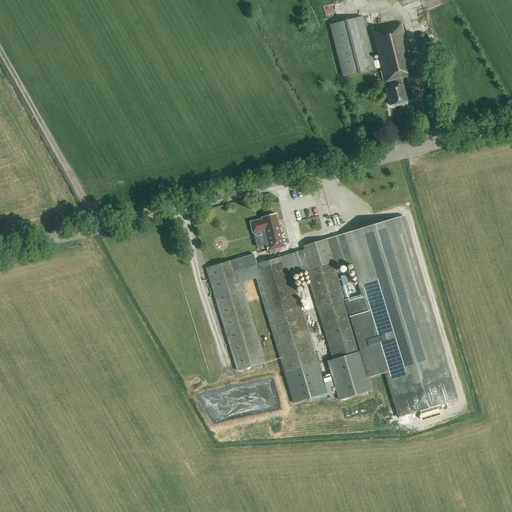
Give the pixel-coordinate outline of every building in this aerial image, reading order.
[(373,61),(362,17),(330,25),(343,78),(381,68),(385,83),(387,82),(388,88),(386,88),(390,106),(406,102),(400,79),(413,76),(400,24),(372,31),(379,60),(373,61)] [(275,215),(262,218),(262,220),(250,224),(253,235),(262,232),(268,251),(285,247),(280,226),(278,226),(275,215)] [(458,401),(403,216),(302,246),(304,251),(284,256),(290,276),(306,271),(333,263),(334,269),(351,264),(361,296),(344,301),(349,318),(366,313),(383,370),(366,375),(368,379),(384,374),(398,419),(458,401)] [(321,379),(290,276),(284,256),(236,271),(240,284),(256,279),(293,404),(307,400),(326,394),(321,379)] [(240,284),(236,271),(233,261),(206,269),(237,371),(264,363),(240,284)] [(334,269),(333,263),(306,271),(333,360),(360,352),(349,318),(344,301),(334,269)] [(338,401),(371,391),(368,379),(366,375),(362,360),(360,352),(333,360),(326,362),(330,375),(336,394),(338,401)] [(326,394),(307,400),(308,403),(328,396),(330,401),(333,399),(332,395),(336,394),(330,375),(324,377),(325,378),(321,379),(326,394)]
